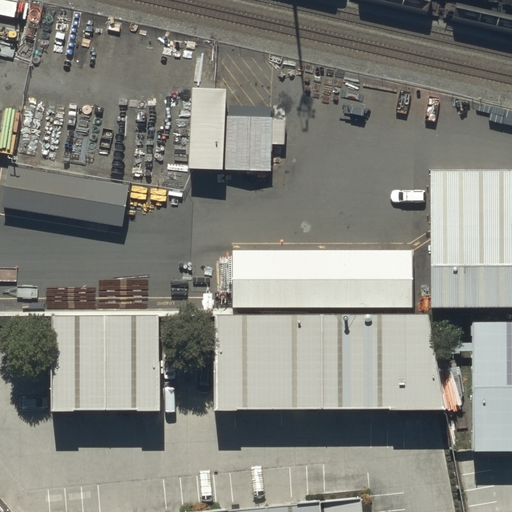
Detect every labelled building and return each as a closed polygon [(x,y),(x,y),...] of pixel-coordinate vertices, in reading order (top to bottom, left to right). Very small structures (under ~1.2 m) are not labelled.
[(225,90),(191,90),(188,171),(223,171),(223,139),(226,139),(225,171),(271,172),(271,167),(283,167),(284,119),(271,119),(271,106),(231,106),(231,117),(224,117),(225,90)] [(423,153),(424,290),(511,290),(511,205),(506,206),(505,153),(423,153)] [(147,228),(153,187),(129,184),(129,187),(8,167),(1,209),(121,229),(122,224),(147,228)] [(230,241),(230,298),(408,297),(409,242),(230,241)] [(430,304),(212,301),(211,395),(429,399),(430,304)] [(165,305),(51,304),(49,396),(164,397),(165,305)] [(511,306),(468,308),(472,434),(511,432),(511,306)] [(0,511),(360,511),(358,486),(62,511),(14,511),(0,495),(0,511)]
